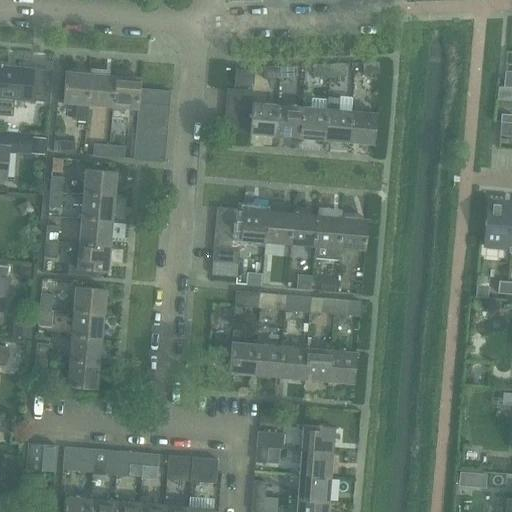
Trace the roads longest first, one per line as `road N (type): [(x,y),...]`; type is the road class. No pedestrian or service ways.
road 1 (residential): [(161,431),(193,68),(205,19)]
road 2 (residential): [(0,6),(205,19)]
road 3 (residential): [(205,19),(397,10)]
road 4 (residential): [(29,416),(161,431)]
